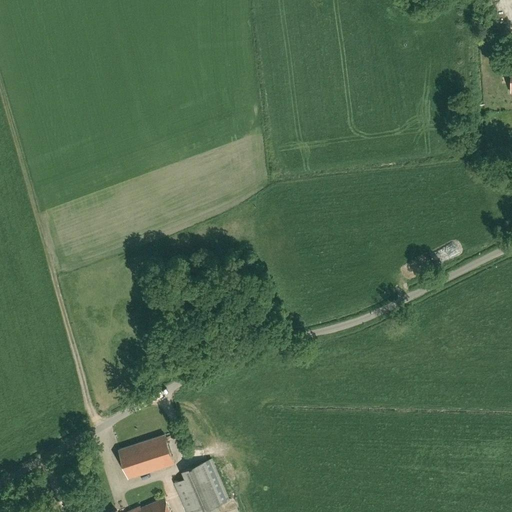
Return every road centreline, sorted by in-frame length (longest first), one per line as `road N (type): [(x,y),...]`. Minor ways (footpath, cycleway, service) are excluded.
road 1 (unclassified): [(511,245),(354,322),(201,370),(0,483)]
road 2 (track): [(54,273),(98,426)]
